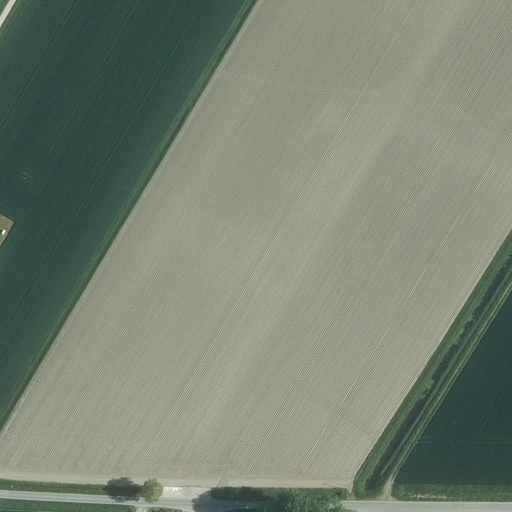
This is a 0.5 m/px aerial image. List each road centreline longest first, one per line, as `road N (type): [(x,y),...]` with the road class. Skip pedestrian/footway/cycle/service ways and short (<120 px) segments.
road 1 (unclassified): [(511,507),(214,507),(0,495)]
road 2 (track): [(511,286),(379,505)]
